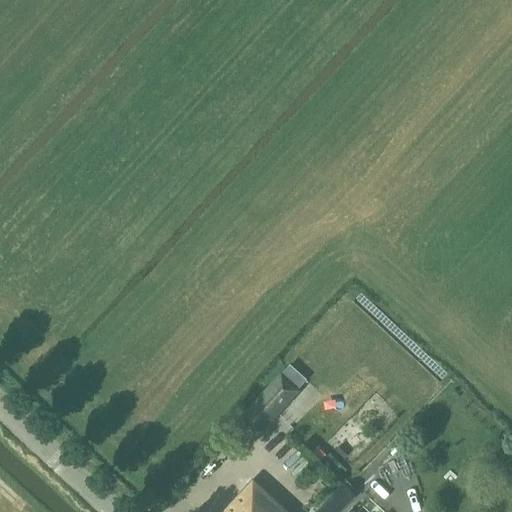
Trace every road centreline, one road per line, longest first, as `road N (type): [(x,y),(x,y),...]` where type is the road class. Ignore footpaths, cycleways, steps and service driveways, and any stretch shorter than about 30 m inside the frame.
road 1 (track): [(0,272),(124,139)]
road 2 (unclassified): [(110,511),(0,412)]
